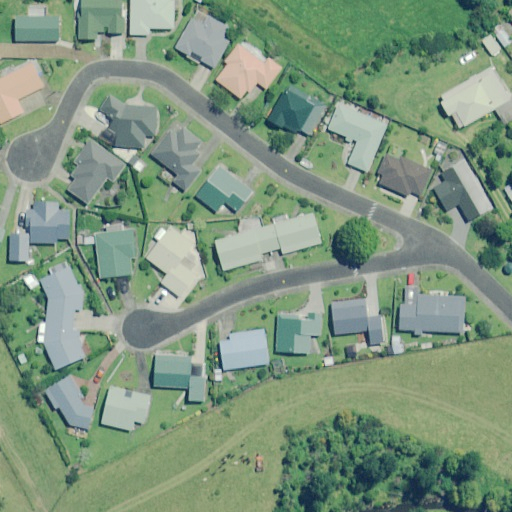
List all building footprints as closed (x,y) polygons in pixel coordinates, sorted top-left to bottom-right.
[(82,0),(82,38),(99,39),(99,32),(105,32),(105,27),(109,27),(109,33),(126,34),(126,16),(123,16),(123,0),(82,0)] [(132,0),(132,34),(150,34),(150,28),(176,29),(176,0),(172,0),(171,0),(132,0)] [(511,12),(502,22),(511,32),(511,12)] [(61,17),(16,16),(16,40),(61,41),(61,17)] [(193,18),(176,47),(191,56),(193,52),(203,57),(202,60),(215,68),(230,41),(225,38),(231,28),(210,16),(205,24),(193,18)] [(240,43),(226,62),(229,64),(217,80),(242,98),(248,90),(251,92),(259,82),(268,89),(284,68),(270,56),(265,62),(240,43)] [(33,62),(0,78),(0,119),(2,124),(25,112),(19,100),(45,87),(33,62)] [(511,102),(491,66),(440,95),(443,101),(441,102),(450,117),(457,113),(465,127),(497,109),(500,114),(503,113),(508,121),(511,118),(511,102)] [(287,87),(270,117),(295,132),(298,127),(309,133),(325,105),(296,88),(294,91),(287,87)] [(117,134),(116,146),(146,148),(147,136),(157,136),(159,107),(126,104),(111,95),(102,110),(116,118),(109,129),(117,134)] [(358,141),(349,163),(368,171),(387,125),(340,105),(330,128),(348,136),(346,140),(353,143),(354,139),(358,141)] [(174,181),(186,191),(202,171),(194,164),(202,153),(197,150),(204,141),(183,126),(178,133),(171,128),(152,154),(179,175),(174,181)] [(91,138),(74,162),(78,165),(71,175),(76,179),(69,188),(90,203),(109,177),(115,182),(127,164),(91,138)] [(399,160),(386,154),(378,173),(383,175),(380,183),(410,196),(412,191),(421,195),(432,170),(401,156),(399,160)] [(446,180),(434,187),(448,211),(460,203),(470,221),(492,208),(464,160),(442,173),(446,180)] [(196,195),(218,212),(226,202),(239,211),(254,192),(220,165),(196,195)] [(511,185),(510,183),(503,187),(511,201),(511,185)] [(32,225),(31,243),(59,243),(59,239),(71,240),(71,210),(59,209),(60,203),(34,202),(34,210),(28,210),(27,225),(32,225)] [(313,213),(215,241),(224,271),(264,259),(262,253),(282,248),(284,253),(322,242),(313,213)] [(96,234),(102,278),(134,274),(132,258),(138,257),(134,228),(124,229),(123,224),(107,226),(107,232),(96,234)] [(168,274),(162,282),(182,297),(198,276),(181,263),(195,244),(171,225),(167,231),(162,228),(155,237),(160,241),(147,258),(168,274)] [(86,238),(87,230),(78,230),(77,245),(94,245),(95,238),(86,238)] [(30,233),(11,232),(11,260),(29,261),(30,233)] [(42,337),(56,370),(86,356),(82,346),(84,346),(80,337),(81,330),(74,329),(76,309),(83,310),(85,293),(81,284),(79,284),(71,266),(40,279),(49,299),(46,323),(44,323),(42,337)] [(40,284),(33,273),(24,279),(31,290),(40,284)] [(465,334),(467,296),(418,293),(417,304),(401,303),(399,329),(415,330),(415,334),(422,334),(422,331),(465,334)] [(367,298),(332,302),(335,335),(369,331),(371,344),(385,342),(382,315),(369,316),(367,298)] [(321,335),(322,313),(309,312),(309,319),(301,319),(301,314),(278,313),(276,352),(311,353),(312,335),(321,335)] [(265,329),(229,333),(230,340),(221,341),(225,369),(269,363),(265,329)] [(193,356),(156,354),(154,386),(191,388),(191,400),(205,401),(206,376),(192,376),(193,356)] [(72,375),(46,390),(57,408),(60,406),(71,425),(90,429),(95,407),(85,405),(81,398),(84,397),(72,375)] [(151,396),(111,387),(102,423),(133,431),(136,421),(144,423),(151,396)]
